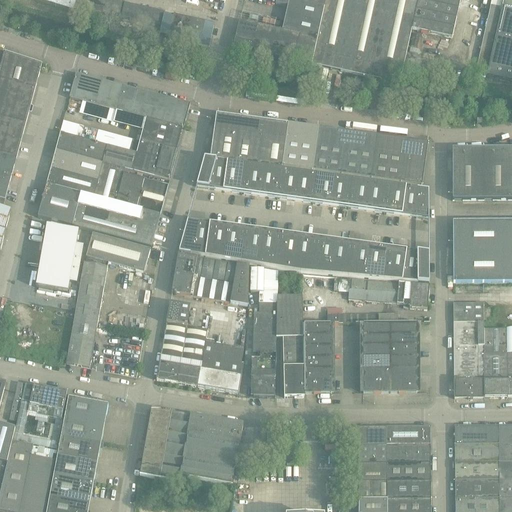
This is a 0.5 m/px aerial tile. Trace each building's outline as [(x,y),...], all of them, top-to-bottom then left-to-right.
[(32,0),(73,13),(77,0),(32,0)] [(107,0),(83,0),(82,8),(122,17),(121,18),(161,28),(159,36),(209,48),(214,25),(124,5),(125,4),(107,0)] [(284,0),(290,1),(324,9),(326,0),(284,0)] [(312,65),(374,79),(400,85),(412,31),(418,0),(326,0),(324,9),(318,40),(312,65)] [(418,0),(412,31),(452,39),(460,0),(418,0)] [(511,0),(504,0),(502,9),(511,11),(511,0)] [(283,32),(318,40),(324,9),(290,1),(283,32)] [(511,11),(502,9),(487,77),(511,82),(511,11)] [(318,40),(283,32),(241,23),(240,23),(234,48),(252,52),(251,53),(253,53),(253,52),(289,60),(312,65),(318,40)] [(0,154),(17,159),(35,89),(41,65),(4,53),(0,69),(0,154)] [(146,120),(182,129),(183,130),(189,106),(76,75),(70,99),(146,120)] [(258,168),(264,122),(216,116),(210,161),(226,164),(243,166),(258,168)] [(137,154),(173,164),(177,152),(176,151),(182,129),(146,120),(137,154)] [(281,171),(282,168),(288,125),(264,122),(258,168),(261,168),(279,171),(281,171)] [(317,129),(288,125),(282,168),(311,172),(317,129)] [(311,172),(371,180),(376,137),(317,129),(311,172)] [(107,146),(60,134),(46,187),(93,199),(159,217),(167,187),(123,175),(124,170),(102,164),(107,146)] [(427,144),(376,137),(371,180),(422,187),(427,144)] [(173,164),(137,154),(107,146),(102,164),(124,170),(169,182),(173,164)] [(511,149),(452,150),(453,202),(511,201),(511,149)] [(0,173),(12,176),(17,159),(0,154),(0,173)] [(429,221),(428,202),(428,192),(281,171),(279,171),(261,168),(258,168),(243,166),(226,164),(210,161),(204,161),(197,188),(428,220),(429,221)] [(0,206),(4,208),(12,176),(0,173),(0,206)] [(159,217),(93,199),(46,187),(38,219),(151,250),(159,217)] [(0,250),(11,210),(4,208),(0,206),(0,250)] [(429,255),(188,222),(179,254),(300,274),(429,285),(429,274),(429,255)] [(511,223),(453,223),(453,285),(511,284),(511,223)] [(46,227),(36,288),(67,293),(69,282),(76,283),(82,245),(76,244),(78,233),(46,227)] [(143,274),(150,251),(92,235),(86,258),(108,264),(143,274)] [(178,256),(174,283),(172,295),(248,308),(248,267),(178,256)] [(67,365),(75,366),(81,368),(89,369),(92,370),(93,370),(93,369),(92,369),(93,361),(91,360),(107,267),(84,263),(84,264),(66,365),(67,365)] [(429,287),(350,280),(348,301),(409,306),(409,310),(427,311),(429,287)] [(277,298),(277,305),(276,339),(283,339),(284,399),(304,399),(304,395),(304,372),(303,360),(303,349),(303,338),(303,326),(302,298),(277,298)] [(170,305),(166,325),(156,382),(197,389),(206,341),(207,332),(187,329),(190,308),(170,305)] [(251,398),(275,399),(276,339),(277,305),(259,305),(258,354),(260,354),(260,361),(252,360),(251,398)] [(453,323),(454,323),(483,323),(483,305),(453,305),(453,323)] [(408,324),(408,315),(328,316),(328,325),(408,324)] [(483,323),(454,323),(454,382),(453,382),(454,400),(454,399),(467,397),(467,400),(468,400),(473,400),(473,399),(484,399),(484,400),(483,355),(483,323)] [(417,389),(419,389),(419,382),(416,382),(416,325),(389,325),(363,326),(363,382),(360,382),(360,389),(363,389),(363,395),(390,395),(417,394),(417,389)] [(331,382),(331,372),(331,326),(303,326),(303,338),(303,349),(303,360),(304,372),(304,395),(331,395),(331,394),(331,389),(334,389),(334,382),(331,382)] [(484,400),(507,399),(507,355),(506,355),(506,330),(484,330),(484,355),(483,355),(484,400)] [(197,389),(212,391),(239,396),(244,364),(241,364),(243,350),(213,345),(214,343),(206,341),(197,389)] [(0,381),(0,463),(7,465),(12,444),(15,431),(0,426),(0,406),(6,383),(0,381)] [(26,385),(18,384),(9,422),(17,424),(26,385)] [(67,393),(34,387),(30,406),(63,413),(67,393)] [(46,511),(88,511),(108,406),(68,399),(46,511)] [(239,443),(239,444),(243,425),(151,410),(139,478),(179,485),(180,478),(232,487),(239,443)] [(511,427),(454,428),(454,446),(511,445),(511,427)] [(357,429),(358,447),(430,446),(430,428),(357,429)] [(32,448),(12,444),(7,465),(3,484),(0,495),(0,511),(44,511),(54,462),(52,461),(53,455),(45,454),(44,460),(31,458),(32,448)] [(511,445),(454,446),(454,464),(511,463),(511,445)] [(430,446),(358,447),(358,465),(431,464),(430,446)] [(511,463),(454,464),(455,482),(511,481),(511,463)] [(358,465),(357,511),(430,511),(431,464),(358,465)] [(511,511),(511,481),(455,482),(454,511),(511,511)]
